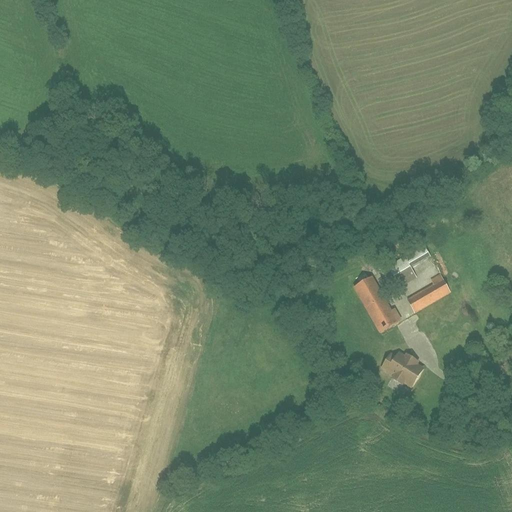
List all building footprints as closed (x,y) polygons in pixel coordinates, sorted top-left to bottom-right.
[(425,281),(415,265),(432,254),(427,246),(391,269),(406,293),(425,281)] [(380,335),(398,325),(372,282),(354,292),(380,335)] [(412,320),(453,295),(445,282),(404,307),(412,320)] [(342,318),(351,295),(325,285),(316,308),(342,318)] [(424,334),(437,356),(491,324),(478,302),(424,334)] [(398,351),(384,375),(415,393),(429,369),(398,351)] [(444,398),(422,392),(416,416),(438,422),(444,398)]
